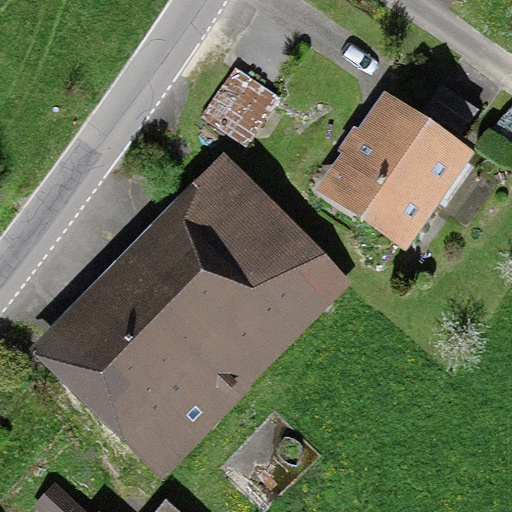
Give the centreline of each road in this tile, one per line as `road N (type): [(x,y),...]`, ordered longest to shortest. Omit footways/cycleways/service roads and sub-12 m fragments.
road 1 (tertiary): [(0,277),(201,0)]
road 2 (track): [(511,75),(398,0)]
